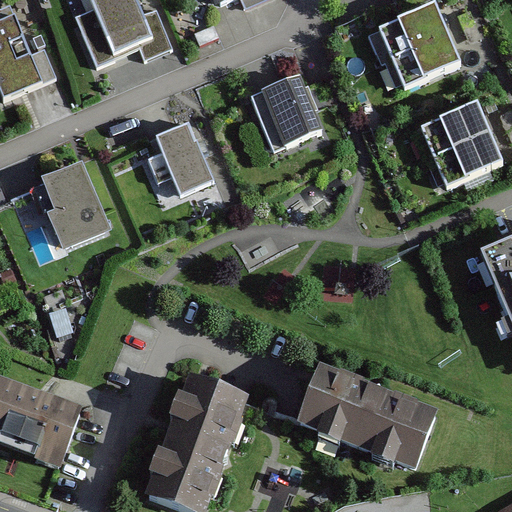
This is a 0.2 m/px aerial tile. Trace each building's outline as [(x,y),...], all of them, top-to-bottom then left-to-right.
[(125,0),(74,0),(86,24),(77,29),(97,69),(139,49),(147,66),(170,54),(152,16),(136,23),(125,0)] [(205,0),(212,14),(244,0),(205,0)] [(398,91),(376,25),(454,0),(394,0),(396,7),(340,25),(345,40),(368,33),(388,94),(398,91)] [(435,12),(382,35),(395,63),(447,41),(435,12)] [(24,18),(0,28),(0,108),(53,86),(24,18)] [(447,41),(395,63),(407,91),(459,69),(447,41)] [(300,82),(250,103),(274,157),(324,135),(300,82)] [(477,111),(424,133),(436,162),(489,140),(477,111)] [(192,126),(145,148),(172,207),(219,185),(192,126)] [(489,140),(436,162),(448,190),(501,168),(489,140)] [(106,236),(76,171),(29,192),(59,257),(106,236)] [(511,248),(488,259),(511,315),(511,248)] [(438,418),(320,374),(298,433),(416,477),(438,418)] [(190,385),(146,503),(169,511),(209,511),(250,407),(190,385)] [(79,426),(0,398),(0,461),(59,482),(79,426)]
